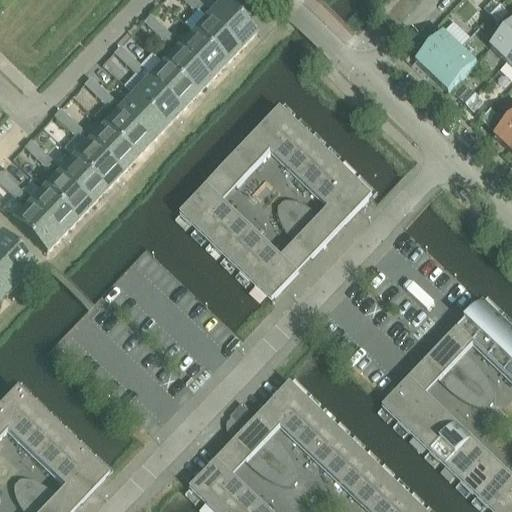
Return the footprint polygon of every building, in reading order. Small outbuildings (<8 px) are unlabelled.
[(204,11),(192,0),(191,0),(185,6),(197,18),(204,11)] [(501,10),(494,3),(484,13),(491,20),(501,10)] [(256,36),(222,4),(207,20),(241,53),(256,36)] [(499,27),(509,17),(501,10),(491,20),(499,27)] [(162,30),(150,19),(143,26),(155,38),(162,30)] [(241,53),(207,20),(192,36),(226,68),(241,53)] [(506,66),(511,60),(511,27),(490,51),(506,66)] [(174,42),(162,30),(155,38),(167,49),(174,42)] [(226,68),(192,36),(177,51),(211,84),(226,68)] [(432,82),(461,52),(444,36),(416,66),(432,82)] [(132,62),(120,50),(113,57),(125,69),(132,62)] [(211,84),(177,51),(162,67),(196,100),(211,84)] [(449,98),(477,68),(461,52),(432,82),(449,98)] [(145,73),(132,62),(125,69),(138,81),(145,73)] [(196,100),(162,67),(147,83),(181,115),(196,100)] [(102,93),(90,81),(83,89),(96,100),(102,93)] [(181,115),(147,83),(132,98),(166,131),(181,115)] [(466,109),(476,99),(469,92),(459,102),(466,109)] [(115,105),(102,93),(96,100),(108,112),(115,105)] [(166,131),(132,98),(117,114),(151,147),(166,131)] [(483,106),(476,99),(466,109),(473,116),(483,106)] [(66,132),(73,125),(60,113),(53,120),(66,132)] [(270,157),(298,129),(281,113),(249,147),(266,163),(271,158),(270,157)] [(489,131),(499,120),(491,113),(482,124),(489,131)] [(151,147),(117,114),(102,130),(136,162),(151,147)] [(511,156),(511,154),(511,121),(494,141),(511,156)] [(85,136),(73,125),(66,132),(78,144),(85,136)] [(285,171),(312,143),(298,129),(270,157),(271,158),(285,171)] [(136,162),(102,130),(87,145),(121,178),(136,162)] [(300,186),(327,157),(312,143),(285,171),(300,186)] [(43,156),(30,144),(24,151),(36,163),(43,156)] [(121,178),(87,145),(72,161),(107,194),(121,178)] [(231,200),(266,163),(249,147),(214,184),(231,200)] [(55,168),(43,156),(36,163),(48,175),(55,168)] [(314,200),(342,171),(327,157),(300,186),(314,200)] [(107,194),(72,161),(57,177),(92,209),(107,194)] [(329,213),(357,185),(342,171),(314,200),(329,213)] [(0,188),(6,194),(13,187),(1,175),(0,176),(0,188)] [(92,209),(57,177),(42,192),(77,225),(92,209)] [(196,234),(224,206),(225,207),(231,200),(214,184),(180,219),(196,234)] [(346,229),(373,201),(357,185),(329,213),(346,229)] [(25,199),(13,187),(6,194),(18,206),(25,199)] [(77,225),(42,192),(28,208),(31,212),(62,241),(77,225)] [(272,307),(324,252),(346,229),(329,213),(322,221),(313,215),(309,212),(304,210),(301,208),(291,205),(286,205),(282,207),(279,210),(278,214),(279,221),(282,228),(286,236),(290,241),(296,248),(283,262),(284,263),(256,292),(272,307)] [(211,249),(239,220),(225,207),(224,206),(196,234),(211,249)] [(62,241),(31,212),(28,208),(12,224),(46,257),(62,241)] [(226,263),(254,235),(239,220),(211,249),(226,263)] [(36,268),(2,235),(0,237),(0,265),(20,284),(36,268)] [(241,277),(269,249),(254,235),(226,263),(241,277)] [(284,263),(283,262),(269,249),(241,277),(256,292),(284,263)] [(20,284),(0,265),(0,295),(5,300),(20,284)] [(472,349),(499,321),(483,306),(456,335),(472,349)] [(487,364),(511,338),(511,332),(499,321),(472,349),(473,351),(487,364)] [(400,429),(427,400),(427,399),(434,392),(440,385),(447,392),(457,401),(459,402),(467,407),(470,409),(479,411),(483,412),(491,411),(493,408),(495,404),(495,400),(492,391),(488,384),(483,377),(474,366),(472,364),(466,359),(469,355),(473,351),(472,349),(456,335),(453,338),(416,377),(382,412),(400,429)] [(503,379),(511,369),(511,338),(487,364),(503,379)] [(511,387),(511,369),(503,379),(511,387)] [(280,432),(307,403),(291,388),(264,416),(280,432)] [(5,435),(32,407),(16,391),(0,408),(0,439),(2,441),(6,436),(5,435)] [(416,443),(443,415),(427,400),(400,429),(416,443)] [(295,446),(322,417),(307,403),(280,432),(281,432),(295,446)] [(20,449),(47,421),(32,407),(5,435),(6,436),(20,449)] [(207,509),(234,480),(234,481),(241,475),(247,467),(252,472),(262,480),(273,487),(277,488),(285,491),(289,492),(293,491),(295,490),(298,487),(299,483),(299,479),(296,470),(296,469),(292,461),(289,457),(283,450),(273,440),(281,432),(280,432),(264,416),(254,427),(248,424),(246,422),(251,416),(242,408),(230,421),(231,422),(228,426),(227,433),(228,439),(231,446),(233,449),(224,458),(217,465),(190,493),(207,509)] [(431,458),(459,430),(443,415),(416,443),(431,458)] [(310,460),(337,432),(322,417),(295,446),(310,460)] [(34,463),(62,435),(47,421),(20,449),(34,463)] [(447,473),(474,445),(459,430),(431,458),(447,473)] [(325,474),(352,446),(337,432),(310,460),(325,474)] [(49,477),(77,449),(62,435),(34,463),(49,477)] [(463,488),(490,459),(474,445),(447,473),(463,488)] [(339,488),(367,460),(352,446),(325,474),(339,488)] [(64,491),(92,463),(77,449),(49,477),(64,491)] [(478,503),(506,474),(490,459),(463,488),(478,503)] [(354,503),(381,474),(367,460),(339,488),(354,503)] [(81,508),(108,479),(92,463),(64,491),(81,508)] [(364,511),(373,511),(396,488),(381,474),(354,503),(364,511)] [(487,511),(499,511),(511,498),(511,480),(506,474),(478,503),(487,511)] [(232,511),(249,495),(234,481),(234,480),(207,509),(209,511),(232,511)] [(76,511),(81,508),(64,491),(57,499),(52,496),(44,491),(34,486),(30,484),(24,483),(21,483),(17,485),(14,488),(14,489),(13,494),(15,502),(18,508),(20,511),(76,511)] [(401,511),(411,502),(396,488),(373,511),(401,511)] [(260,511),(263,509),(249,495),(232,511),(260,511)] [(511,511),(511,498),(499,511),(511,511)] [(421,511),(411,502),(401,511),(421,511)]
